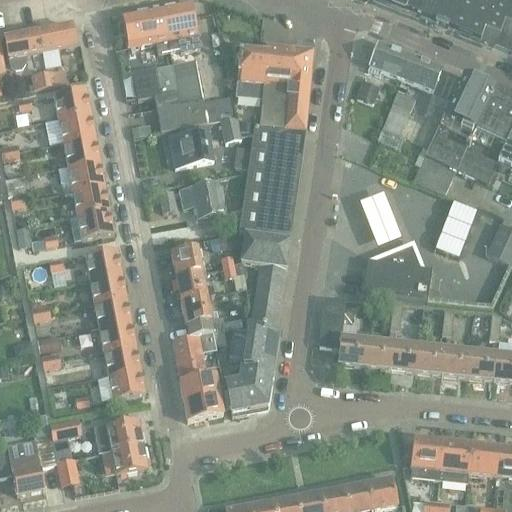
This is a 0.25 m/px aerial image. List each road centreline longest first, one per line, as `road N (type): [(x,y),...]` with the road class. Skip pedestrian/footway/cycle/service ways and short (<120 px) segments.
road 1 (residential): [(177,452),(87,0)]
road 2 (residential): [(299,426),(291,392),(341,17)]
road 3 (residential): [(511,424),(385,411),(299,426)]
road 4 (residential): [(511,82),(341,17)]
road 5 (residential): [(299,426),(177,452)]
